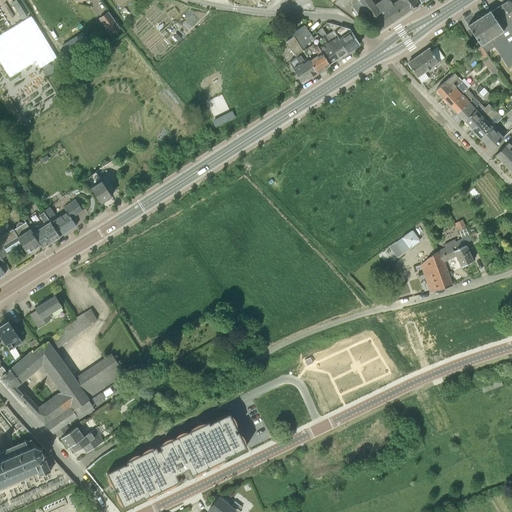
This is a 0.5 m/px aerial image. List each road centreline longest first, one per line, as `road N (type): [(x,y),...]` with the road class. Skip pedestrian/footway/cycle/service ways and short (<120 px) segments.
road 1 (residential): [(75,467),(304,335),(511,271)]
road 2 (primary): [(0,294),(377,55)]
road 3 (tertiary): [(149,511),(425,377),(511,347)]
road 4 (residential): [(511,184),(402,70)]
